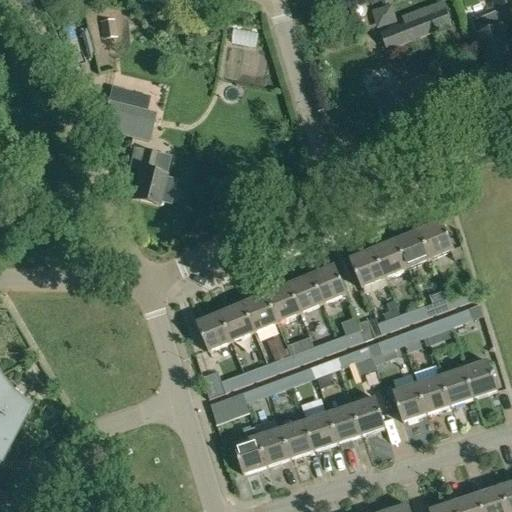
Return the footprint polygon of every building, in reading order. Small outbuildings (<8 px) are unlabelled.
[(380,34),(387,52),(437,33),(438,34),(451,29),(451,28),(452,27),(443,2),(401,17),(403,25),(399,26),(398,22),(385,27),(387,31),(380,34)] [(116,37),(113,20),(100,22),(103,39),(116,37)] [(476,37),(495,83),(511,75),(511,50),(511,47),(511,46),(511,39),(506,25),(502,27),(476,37)] [(252,50),(248,64),(263,68),(267,54),(252,50)] [(393,59),(396,71),(421,65),(418,52),(393,59)] [(376,97),(389,128),(416,116),(412,105),(446,90),(438,72),(403,87),(403,85),(376,97)] [(100,131),(148,143),(156,114),(128,107),(132,92),(112,87),(108,103),(107,102),(100,131)] [(166,176),(156,173),(158,164),(154,163),(156,155),(135,150),(131,167),(139,169),(131,200),(158,207),(159,203),(171,206),(177,182),(165,178),(166,176)] [(222,198),(219,192),(212,191),(208,197),(211,203),(218,203),(222,198)] [(419,232),(432,261),(451,253),(455,261),(464,258),(460,248),(455,250),(443,222),(419,232)] [(397,241),(409,271),(432,261),(419,232),(397,241)] [(374,251),(386,280),(409,271),(397,241),(374,251)] [(350,261),(363,290),(386,280),(374,251),(350,261)] [(312,277),(324,305),(348,296),(336,267),(312,277)] [(289,286),(301,315),(324,305),(312,277),(289,286)] [(266,296),(278,324),(301,315),(289,286),(266,296)] [(448,299),(452,311),(476,302),(472,290),(448,299)] [(243,305),(255,334),(278,324),(266,296),(243,305)] [(425,308),(429,320),(452,311),(448,299),(425,308)] [(220,315),(232,343),(255,334),(243,305),(220,315)] [(401,317),(406,328),(429,320),(425,308),(401,317)] [(471,309),(448,318),(452,330),(475,321),(471,309)] [(196,325),(208,353),(232,343),(220,315),(196,325)] [(370,328),(374,340),(406,328),(401,317),(392,320),(378,325),(376,319),(367,322),(370,328)] [(448,318),(425,327),(429,338),(432,347),(455,338),(452,330),(448,318)] [(338,340),(342,352),(374,340),(370,328),(367,322),(358,325),(360,331),(338,340)] [(425,327),(401,335),(406,347),(429,338),(425,327)] [(401,335),(369,347),(374,359),(406,347),(401,335)] [(268,366),(272,378),(296,369),(291,357),(288,350),(285,351),(279,338),(268,342),(276,363),(268,366)] [(315,349),(319,360),(342,352),(338,340),(315,349)] [(291,357),(296,369),(319,360),(315,349),(291,357)] [(353,354),(338,359),(342,371),(357,365),(353,354)] [(314,368),(319,379),(342,371),(338,359),(314,368)] [(466,370),(476,400),(500,392),(490,362),(466,370)] [(245,375),(249,387),(272,378),(268,366),(245,375)] [(291,377),(295,388),(319,379),(314,368),(291,377)] [(442,378),(452,408),(476,400),(466,370),(442,378)] [(203,381),(211,401),(249,387),(245,375),(222,383),(219,375),(203,381)] [(268,385),(272,397),(295,388),(291,377),(268,385)] [(418,386),(429,416),(452,408),(442,378),(418,386)] [(0,463),(29,409),(24,406),(18,402),(13,398),(9,394),(5,389),(1,384),(0,383),(0,463)] [(245,394),(249,406),(272,397),(268,385),(245,394)] [(394,394),(404,424),(429,416),(418,386),(394,394)] [(211,406),(215,418),(249,406),(245,394),(211,406)] [(354,407),(364,437),(388,430),(378,399),(354,407)] [(330,415),(340,445),(364,437),(354,407),(330,415)] [(307,423),(317,453),(340,445),(330,415),(307,423)] [(283,430),(293,461),(317,453),(307,423),(283,430)] [(236,446),(246,476),(270,468),(260,438),(258,439),(255,429),(245,433),(247,442),(236,446)] [(260,438),(270,468),(293,461),(283,430),(260,438)] [(511,511),(511,485),(502,489),(509,511),(511,511)] [(478,497),(483,511),(509,511),(502,489),(478,497)] [(455,505),(457,511),(483,511),(478,497),(455,505)]
